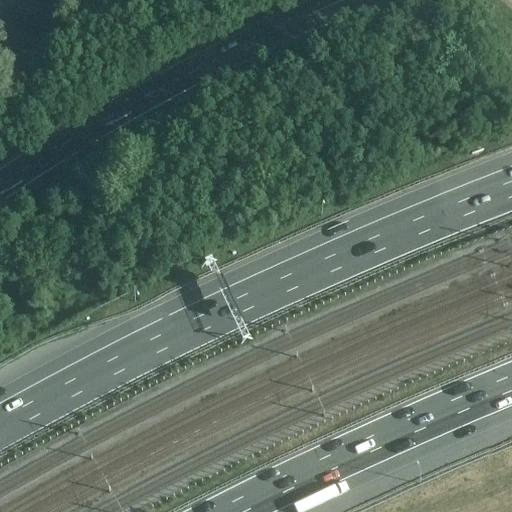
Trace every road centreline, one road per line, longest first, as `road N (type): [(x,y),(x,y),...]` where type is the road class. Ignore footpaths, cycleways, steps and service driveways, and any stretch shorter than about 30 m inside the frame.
road 1 (motorway): [(511,182),(293,273),(0,420)]
road 2 (motorway): [(319,0),(113,106),(0,180)]
road 3 (motorway): [(248,511),(511,392)]
